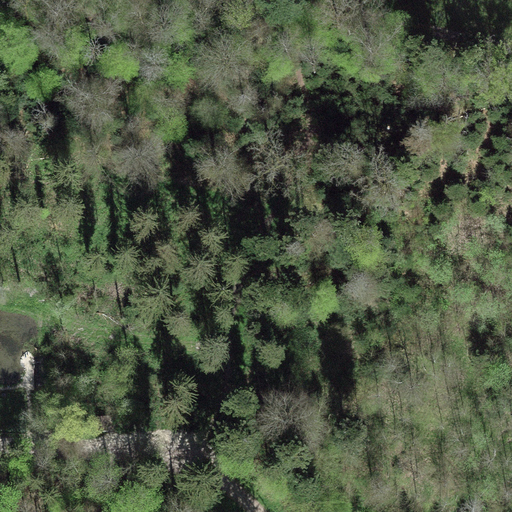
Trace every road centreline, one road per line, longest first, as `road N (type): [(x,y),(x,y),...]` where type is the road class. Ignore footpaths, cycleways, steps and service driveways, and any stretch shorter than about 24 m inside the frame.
road 1 (track): [(110,0),(401,25),(511,49)]
road 2 (track): [(0,446),(164,452),(229,479),(262,511)]
